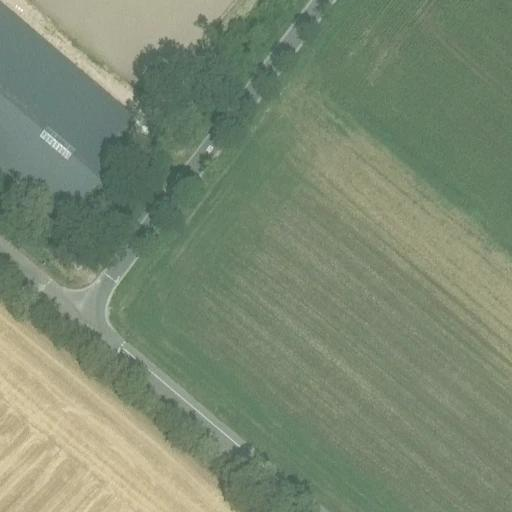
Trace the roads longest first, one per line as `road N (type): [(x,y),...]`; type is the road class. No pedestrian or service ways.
road 1 (unclassified): [(75,321),(322,0)]
road 2 (tertiary): [(298,511),(75,321)]
